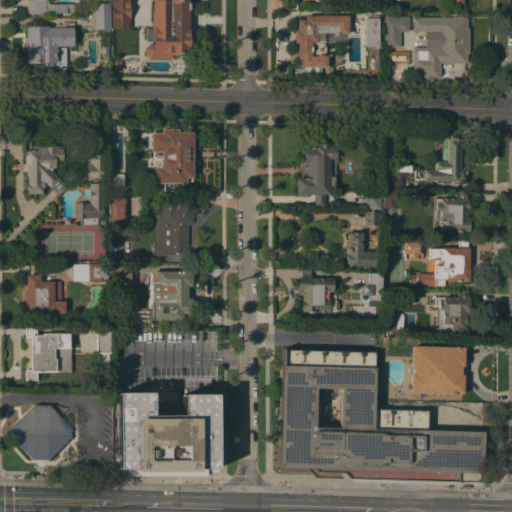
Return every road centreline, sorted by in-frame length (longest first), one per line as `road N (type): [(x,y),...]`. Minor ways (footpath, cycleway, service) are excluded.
road 1 (residential): [(248,101),(246,508)]
road 2 (tertiary): [(511,109),(248,101)]
road 3 (tertiary): [(248,101),(0,94)]
road 4 (primary): [(381,511),(246,508)]
road 5 (primary): [(128,505),(0,500)]
